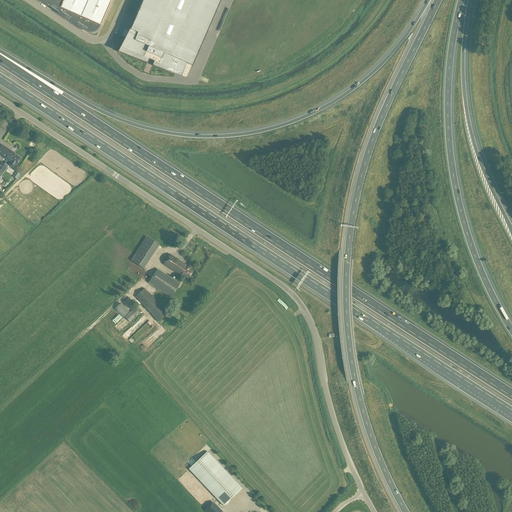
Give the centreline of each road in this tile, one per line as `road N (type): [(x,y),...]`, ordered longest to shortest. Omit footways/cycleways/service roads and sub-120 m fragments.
road 1 (motorway): [(511,394),(0,60)]
road 2 (motorway): [(0,78),(511,412)]
road 3 (unclassified): [(0,100),(303,306),(362,494)]
road 4 (motorway): [(437,0),(373,135),(347,255),(356,389),(405,511)]
road 5 (motorway): [(429,0),(397,47),(331,103),(280,126),(228,136),(118,118),(0,54)]
road 6 (motorway): [(511,331),(472,251),(452,171),(447,84),(461,0)]
road 7 (motorway): [(511,231),(469,131),(462,78),(469,0)]
road 8 (track): [(511,140),(501,77),(511,0)]
road 9 (unclassified): [(126,0),(110,34),(93,41),(26,0)]
